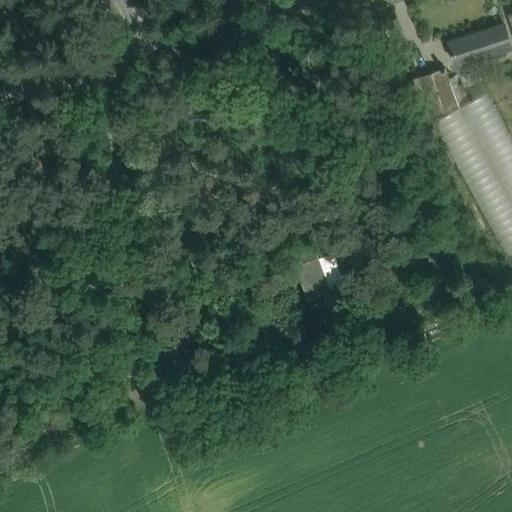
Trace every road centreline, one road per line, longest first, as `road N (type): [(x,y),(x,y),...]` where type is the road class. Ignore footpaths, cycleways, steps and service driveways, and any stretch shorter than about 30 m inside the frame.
road 1 (track): [(103,69),(134,379),(93,411),(0,452)]
road 2 (unclassified): [(150,54),(322,0)]
road 3 (unclassified): [(0,99),(150,54)]
